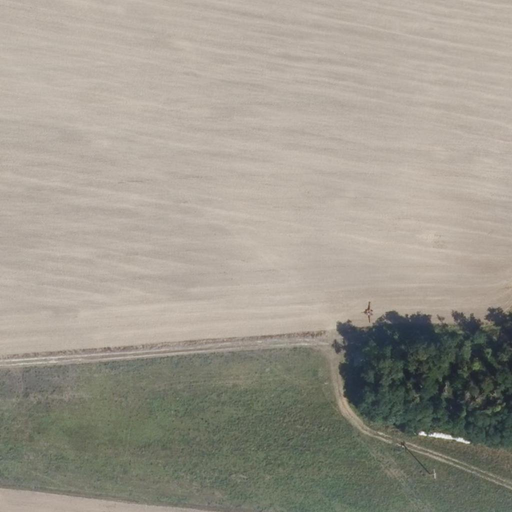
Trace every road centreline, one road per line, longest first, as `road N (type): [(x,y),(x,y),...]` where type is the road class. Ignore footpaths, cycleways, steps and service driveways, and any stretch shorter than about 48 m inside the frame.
road 1 (track): [(0,363),(330,342),(511,344)]
road 2 (track): [(330,342),(336,391),(363,429),(511,485)]
